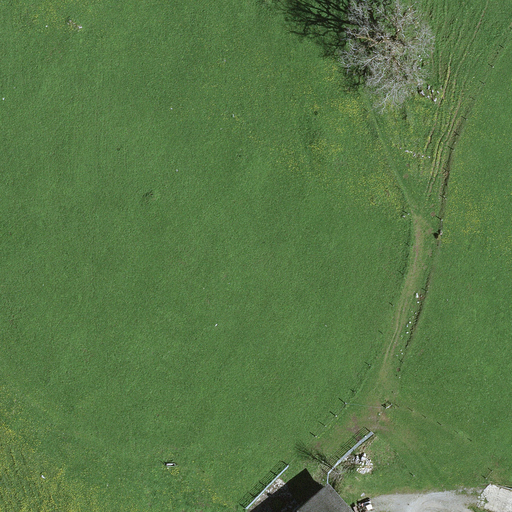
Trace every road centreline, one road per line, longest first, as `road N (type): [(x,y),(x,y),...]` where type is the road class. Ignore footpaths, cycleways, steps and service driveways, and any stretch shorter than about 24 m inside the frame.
road 1 (track): [(427,239),(377,421),(424,438),(449,479),(449,507)]
road 2 (track): [(458,53),(427,239)]
road 3 (track): [(377,421),(358,425),(272,499)]
